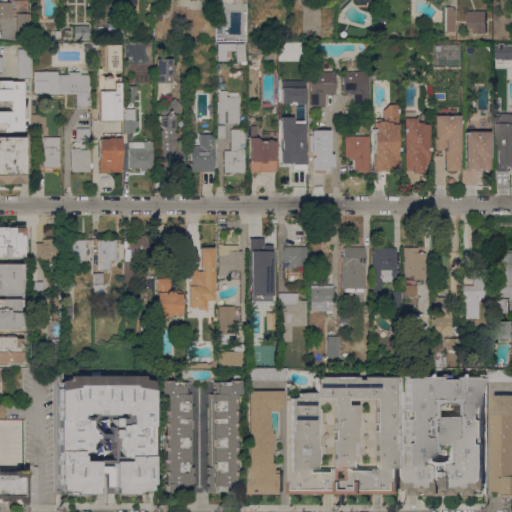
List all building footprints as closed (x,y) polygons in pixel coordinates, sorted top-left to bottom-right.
[(0,1),(6,1),(6,3),(12,3),(12,19),(8,19),(8,20),(0,20),(0,1)] [(445,7),(455,7),(455,32),(445,32),(445,7)] [(486,10),(486,33),(474,34),(474,28),(468,28),(468,10),(486,10)] [(17,14),(30,14),(30,41),(17,41),(17,14)] [(123,20),(123,32),(120,32),(121,40),(114,41),(115,30),(110,30),(109,21),(117,20),(123,20)] [(90,26),(90,37),(85,37),(85,39),(73,39),(73,26),(90,26)] [(277,42),(277,56),(274,55),(274,60),(264,60),(264,55),(262,55),(262,42),(277,42)] [(235,44),(244,43),(245,62),(236,62),(235,44)] [(511,59),(511,43),(494,43),(494,59),(511,59)] [(226,51),(226,60),(217,60),(217,44),(235,44),(235,51),(226,51)] [(119,71),(113,71),(113,78),(118,78),(119,120),(97,120),(97,75),(101,75),(101,78),(106,78),(106,76),(109,76),(109,72),(105,72),(105,45),(119,45),(119,71)] [(30,78),(18,78),(18,49),(30,49),(30,78)] [(135,70),(142,69),(143,78),(150,76),(147,56),(133,58),(135,70)] [(156,83),(157,59),(172,59),(172,65),(174,65),(174,72),(172,72),(172,83),(156,83)] [(44,70),(48,70),(48,72),(58,71),(58,75),(69,75),(69,72),(80,72),(80,75),(90,75),(90,107),(76,108),(76,94),(47,94),(47,93),(35,93),(35,72),(44,72),(44,70)] [(311,71),(320,71),(320,72),(335,72),(335,94),(330,94),(325,94),(325,105),(322,105),(322,107),(313,107),(313,105),(310,105),(311,71)] [(359,72),(359,71),(367,71),(367,93),(368,93),(368,105),(365,105),(365,107),(356,107),(356,105),(353,105),(353,95),(349,95),(349,94),(342,94),(343,72),(359,72)] [(0,81),(10,81),(10,82),(22,82),(23,90),(24,90),(24,96),(22,97),(22,111),(25,111),(25,119),(23,119),(23,130),(3,131),(3,132),(0,132),(0,81)] [(135,86),(135,98),(131,98),(131,103),(126,103),(126,86),(135,86)] [(304,88),(279,88),(278,104),(303,104),(304,88)] [(239,97),(239,123),(218,124),(218,107),(216,107),(216,102),(218,102),(218,97),(239,97)] [(184,171),(172,171),(172,170),(162,170),(163,155),(161,155),(161,150),(160,150),(160,141),(161,141),(161,131),(163,129),(160,125),(160,108),(163,105),(165,107),(174,98),(183,107),(174,116),(174,131),(177,134),(177,146),(184,146),(184,171)] [(382,111),(387,105),(395,105),(396,109),(397,109),(397,113),(397,124),(397,129),(397,159),(398,159),(398,168),(387,168),(387,171),(372,171),(372,122),(374,122),(374,119),(382,119),(382,111)] [(134,120),(139,120),(139,128),(134,127),(134,133),(123,133),(123,120),(124,120),(124,111),(134,111),(134,120)] [(403,118),(404,118),(404,112),(415,112),(415,118),(417,118),(417,122),(422,122),(422,124),(428,124),(429,163),(423,163),(423,173),(412,173),(412,171),(403,171),(403,118)] [(45,131),(31,131),(32,114),(46,114),(45,131)] [(434,116),(460,116),(460,170),(445,170),(445,148),(443,150),(436,150),(434,148),(434,116)] [(495,119),(503,119),(503,120),(511,120),(511,153),(510,153),(510,171),(495,171),(495,119)] [(249,173),(249,138),(250,126),(257,127),(256,138),(261,142),(275,141),(276,172),(249,173)] [(305,157),(307,157),(306,171),(293,171),(293,159),(288,159),(288,155),(280,154),(280,131),(287,131),(287,127),(297,127),(297,132),(305,132),(305,157)] [(90,129),(90,142),(76,142),(77,129),(90,129)] [(224,173),(223,151),(230,151),(230,130),(245,129),(245,137),(246,137),(246,141),(245,141),(245,143),(243,143),(243,149),(244,149),(244,173),(224,173)] [(309,135),(312,135),(312,132),(314,132),(314,130),(330,130),(330,142),(328,142),(328,146),(329,146),(329,152),(324,152),(324,157),(309,157),(309,135)] [(490,131),(490,157),(491,157),(491,168),(489,170),(482,170),(480,168),(480,167),(479,167),(479,171),(466,171),(466,169),(464,169),(465,131),(490,131)] [(190,146),(199,146),(199,134),(215,134),(215,148),(214,148),(213,172),(189,172),(190,146)] [(368,172),(353,172),(353,159),(344,159),(344,136),(368,136),(368,172)] [(0,137),(23,137),(23,138),(25,138),(25,147),(23,147),(23,155),(25,155),(25,169),(23,169),(23,184),(1,184),(1,185),(0,185),(0,137)] [(59,137),(58,163),(61,163),(60,169),(53,169),(53,173),(42,172),(42,169),(31,169),(32,145),(43,145),(43,137),(59,137)] [(99,172),(98,139),(120,138),(120,172),(99,172)] [(128,142),(153,142),(153,168),(146,168),(146,171),(140,171),(140,168),(135,168),(134,170),(131,170),(130,168),(128,168),(128,142)] [(88,173),(81,173),(81,172),(72,172),(72,148),(80,148),(80,150),(90,150),(90,172),(88,172),(88,173)] [(0,226),(22,226),(22,236),(24,236),(24,249),(22,249),(22,256),(0,256),(0,226)] [(134,236),(154,236),(154,259),(134,259),(134,236)] [(249,237),(263,237),(263,245),(272,245),(272,290),(250,290),(250,282),(249,282),(249,237)] [(61,275),(54,275),(54,269),(48,269),(48,260),(36,261),(36,243),(46,243),(46,239),(56,239),(56,243),(60,243),(61,275)] [(68,261),(68,240),(89,240),(89,243),(86,243),(85,261),(68,261)] [(99,240),(116,240),(116,261),(110,261),(110,270),(102,270),(102,264),(99,264),(99,240)] [(242,270),(227,270),(227,275),(218,275),(218,244),(222,244),(222,245),(226,245),(226,240),(233,240),(233,245),(238,245),(238,251),(242,251),(242,270)] [(306,247),(306,267),(293,266),(293,268),(289,268),(289,267),(288,267),(288,263),(283,263),(283,246),(306,247)] [(213,309),(191,309),(191,307),(188,307),(188,271),(190,271),(191,270),(194,270),(197,271),(202,271),(202,269),(199,269),(200,247),(214,248),(213,309)] [(365,289),(355,289),(355,290),(344,290),(345,289),(341,288),(341,264),(343,264),(343,247),(365,247),(365,289)] [(372,249),(380,249),(380,247),(391,247),(391,248),(396,248),(396,277),(391,277),(391,282),(382,282),(382,284),(380,284),(380,290),(372,290),(372,249)] [(418,248),(418,253),(426,253),(426,280),(415,280),(415,285),(417,285),(417,296),(403,296),(404,248),(418,248)] [(496,250),(511,250),(511,288),(496,288),(496,250)] [(124,261),(135,261),(135,276),(124,276),(124,261)] [(145,273),(145,263),(154,263),(154,273),(145,273)] [(0,329),(0,264),(21,264),(21,267),(23,267),(23,281),(20,281),(20,294),(0,294),(0,299),(20,299),(20,312),(23,312),(23,329),(0,329)] [(488,298),(474,298),(474,302),(462,302),(462,286),(473,286),(473,269),(487,269),(488,298)] [(103,295),(94,295),(94,273),(95,273),(95,272),(101,272),(101,274),(103,274),(103,295)] [(72,287),(68,287),(68,283),(63,283),(63,273),(72,273),(72,287)] [(168,315),(166,318),(163,318),(162,316),(157,316),(157,279),(171,278),(171,292),(182,291),(182,315),(168,315)] [(46,312),(33,312),(33,282),(42,282),(42,293),(46,293),(46,312)] [(333,285),(332,311),(332,313),(326,313),(326,311),(310,311),(311,285),(333,285)] [(400,292),(400,311),(387,311),(387,292),(400,292)] [(306,326),(291,326),(291,341),(280,341),(280,306),(278,306),(278,293),(298,293),(298,301),(306,301),(306,326)] [(440,334),(440,332),(435,332),(435,324),(433,324),(433,319),(435,319),(435,297),(446,297),(446,312),(451,312),(451,334),(440,334)] [(509,299),(509,313),(496,313),(496,299),(509,299)] [(219,306),(235,306),(235,329),(228,328),(228,334),(229,334),(228,345),(219,345),(219,335),(218,335),(219,306)] [(419,322),(423,322),(423,331),(404,331),(404,314),(419,314),(419,322)] [(511,338),(508,338),(508,340),(502,340),(502,338),(495,338),(495,321),(511,321),(511,338)] [(0,336),(13,336),(13,337),(14,337),(14,339),(22,339),(22,343),(20,343),(20,347),(22,347),(22,365),(12,365),(12,363),(6,363),(6,365),(0,365),(0,336)] [(339,359),(328,359),(328,336),(339,336),(339,359)] [(460,338),(460,350),(445,350),(445,339),(460,338)] [(444,341),(443,356),(447,356),(446,368),(432,368),(433,359),(434,359),(434,352),(432,352),(432,341),(444,341)] [(234,351),(234,345),(244,344),(244,356),(246,355),(246,362),(244,362),(244,366),(219,367),(218,352),(234,351)] [(431,367),(418,367),(418,355),(431,354),(431,367)] [(286,369),(286,381),(247,381),(247,369),(286,369)] [(488,369),(511,369),(511,381),(488,381),(488,369)] [(428,495),(428,491),(423,491),(423,495),(411,495),(411,489),(404,489),(405,375),(413,375),(412,377),(440,377),(440,375),(448,375),(448,380),(455,380),(455,377),(459,377),(459,374),(462,374),(462,377),(476,377),(476,375),(484,375),(482,477),(485,477),(485,489),(483,489),(483,490),(478,490),(478,495),(466,495),(466,492),(461,492),(461,495),(428,495)] [(95,493),(74,494),(74,495),(64,494),(65,491),(59,490),(59,484),(58,484),(58,451),(58,421),(57,390),(57,387),(59,387),(59,380),(67,379),(67,376),(142,376),(142,379),(151,381),(151,426),(151,484),(148,484),(148,490),(144,490),(144,493),(135,495),(135,493),(130,494),(130,495),(119,495),(119,494),(114,494),(114,487),(112,487),(112,466),(96,466),(97,487),(95,487),(95,493)] [(341,494),(289,494),(289,482),(290,482),(291,399),(298,399),(298,394),(304,394),(304,393),(316,393),(316,377),(358,377),(358,380),(365,380),(365,377),(398,377),(398,482),(399,482),(399,494),(345,494),(345,503),(341,503),(341,494)] [(194,492),(177,492),(177,494),(167,494),(167,492),(164,492),(164,484),(165,484),(165,476),(164,476),(164,460),(165,460),(165,395),(161,395),(161,387),(158,387),(158,383),(160,383),(160,381),(173,381),(173,382),(188,382),(188,387),(186,387),(186,391),(188,391),(188,395),(193,395),(194,492)] [(208,468),(209,468),(209,394),(214,394),(214,382),(229,382),(229,381),(241,381),(241,395),(236,395),(236,399),(238,399),(238,415),(236,415),(236,419),(238,419),(238,427),(237,427),(237,435),(238,435),(238,451),(236,451),(236,459),(241,459),(241,467),(238,467),(238,475),(236,475),(236,484),(237,484),(237,492),(208,492),(208,468)] [(249,391),(284,391),(284,408),(279,408),(279,410),(270,410),(270,420),(270,428),(272,428),(272,433),(274,433),(274,452),(272,452),(272,463),(274,463),(274,470),(278,470),(278,473),(282,473),(282,493),(249,493),(249,391)] [(511,493),(492,493),(492,395),(511,395),(511,493)] [(25,472),(25,467),(29,467),(29,464),(33,464),(33,467),(37,467),(38,506),(25,506),(25,502),(25,503),(25,472)] [(23,504),(18,504),(16,502),(16,500),(7,500),(7,502),(0,502),(0,472),(25,472),(25,503),(23,504)]
